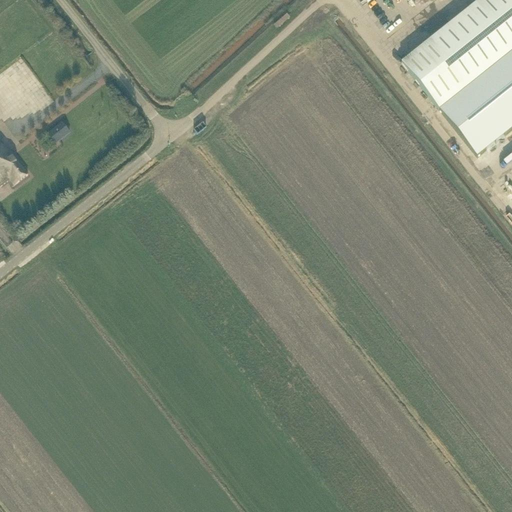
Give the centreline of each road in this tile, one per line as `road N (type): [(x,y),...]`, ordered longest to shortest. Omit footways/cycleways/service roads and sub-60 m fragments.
road 1 (unclassified): [(0,274),(168,139)]
road 2 (unclassified): [(168,139),(326,0)]
road 3 (unclassified): [(168,139),(58,0)]
